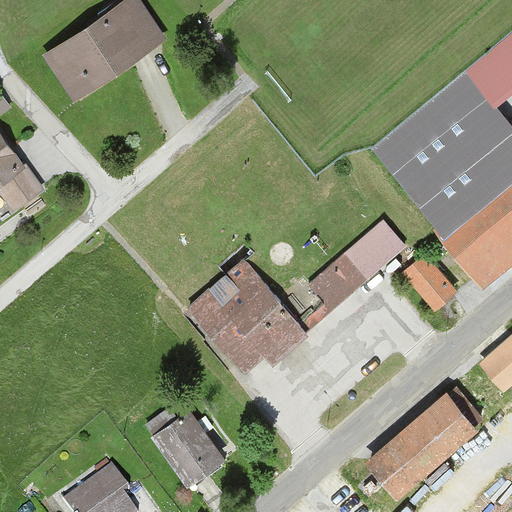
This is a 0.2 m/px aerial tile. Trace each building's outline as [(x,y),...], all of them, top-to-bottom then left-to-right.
[(136,0),(124,0),(45,54),(75,97),(162,38),(136,0)] [(511,39),(470,75),(496,105),(511,91),(511,39)] [(439,217),(430,225),(483,289),(511,265),(511,145),(494,124),(463,149),(487,178),(461,199),(450,186),(428,204),(439,217)] [(0,128),(0,193),(15,214),(46,190),(0,128)] [(350,250),(310,282),(331,308),(371,276),(350,250)] [(427,251),(401,272),(432,312),(459,291),(427,251)] [(245,258),(187,309),(246,376),(266,359),(273,367),(311,334),(245,258)] [(502,392),(511,383),(511,332),(477,362),(502,392)] [(447,390),(366,459),(398,496),(479,428),(447,390)] [(183,399),(144,427),(187,486),(226,458),(183,399)] [(141,511),(109,463),(62,494),(74,511),(141,511)]
